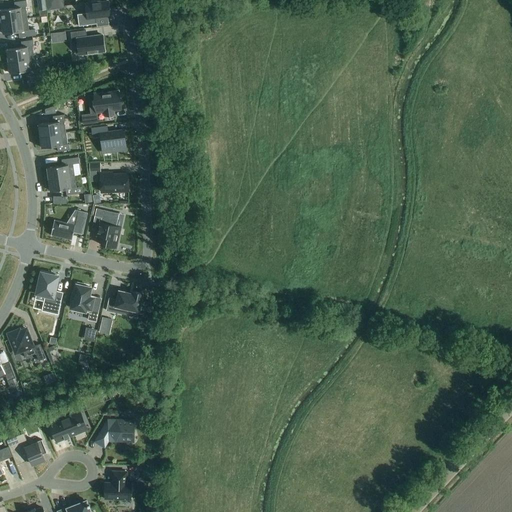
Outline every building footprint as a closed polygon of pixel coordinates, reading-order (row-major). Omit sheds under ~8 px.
[(54,0),(47,0),(49,10),(56,9),(54,0)] [(92,2),(92,4),(86,4),(87,13),(77,15),(79,27),(97,24),(96,18),(110,17),(108,0),(92,2)] [(28,19),(26,7),(27,7),(26,1),(14,3),(15,9),(0,10),(0,12),(1,23),(28,19)] [(29,30),(28,19),(1,23),(3,34),(19,32),(19,38),(36,36),(35,30),(29,30)] [(105,52),(103,35),(88,37),(87,31),(72,33),(73,46),(79,45),(81,56),(105,52)] [(59,42),(58,33),(51,34),(52,43),(59,42)] [(34,58),(33,47),(34,47),(33,40),(21,42),(22,48),(7,50),(8,62),(34,58)] [(36,70),(34,58),(8,62),(10,74),(25,72),(26,78),(43,75),(42,69),(36,70)] [(120,110),(118,92),(94,96),(97,113),(104,112),(105,116),(114,115),(113,111),(120,110)] [(56,114),(55,106),(45,110),(46,115),(56,114)] [(66,133),(64,121),(66,121),(65,115),(53,117),(54,123),(38,125),(40,137),(66,133)] [(98,123),(97,115),(83,117),(84,125),(98,123)] [(127,150),(124,131),(106,133),(105,127),(108,127),(108,126),(91,128),(91,129),(92,136),(100,134),(102,150),(116,148),(117,152),(127,150)] [(68,144),(66,133),(40,137),(42,148),(57,146),(58,152),(70,151),(69,144),(68,144)] [(75,176),(73,165),(79,164),(78,157),(62,160),(62,166),(47,168),(49,180),(75,176)] [(101,172),(100,164),(89,164),(90,172),(101,172)] [(128,191),(128,174),(112,175),(112,173),(101,173),(101,192),(128,191)] [(76,188),(75,176),(49,180),(50,192),(66,190),(67,196),(83,193),(82,187),(76,188)] [(116,249),(120,227),(116,226),(119,214),(97,209),(95,216),(102,218),(98,236),(103,237),(102,246),(116,249)] [(72,241),(74,232),(81,234),(83,235),(88,213),(78,211),(75,225),(55,221),(55,220),(54,220),(51,236),(52,235),(71,240),(72,241)] [(40,274),(38,282),(39,282),(36,294),(45,296),(42,311),(58,315),(63,293),(55,291),(59,277),(41,273),(41,275),(40,274)] [(94,298),(89,297),(91,288),(84,286),(85,284),(78,283),(77,285),(76,285),(74,294),(72,293),(71,301),(73,301),(71,309),(86,312),(86,311),(90,312),(88,320),(96,322),(99,306),(92,305),(94,298)] [(109,298),(106,311),(125,315),(126,309),(139,312),(143,295),(134,292),(133,294),(119,291),(117,300),(109,298)] [(109,335),(112,320),(104,318),(101,333),(109,335)] [(19,328),(8,333),(15,352),(22,350),(25,357),(36,353),(38,360),(45,357),(40,343),(33,345),(26,328),(20,330),(19,328)] [(94,340),(96,334),(92,333),(92,331),(89,330),(88,338),(94,340)] [(0,359),(0,378),(6,377),(8,382),(15,378),(9,362),(2,365),(0,359)] [(18,390),(15,384),(9,386),(12,392),(18,390)] [(57,413),(48,417),(53,428),(52,428),(57,441),(64,438),(65,440),(70,438),(69,436),(82,431),(80,424),(81,424),(80,421),(79,422),(76,415),(60,422),(57,413)] [(108,420),(95,441),(103,446),(110,434),(116,437),(116,438),(133,439),(134,421),(108,420)] [(10,432),(6,424),(1,426),(4,434),(10,432)] [(24,433),(13,438),(23,463),(30,460),(32,465),(45,460),(43,455),(47,453),(42,440),(29,445),(24,433)] [(124,469),(110,471),(111,483),(104,484),(106,499),(132,497),(131,481),(125,481),(124,469)] [(76,505),(58,511),(91,511),(89,507),(90,506),(89,504),(88,505),(87,501),(84,502),(83,500),(75,503),(76,505)]
